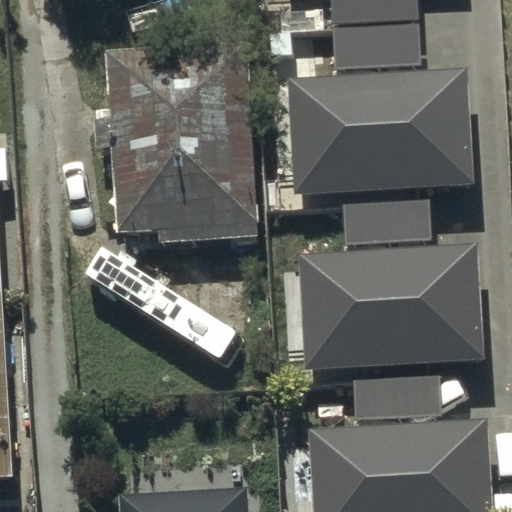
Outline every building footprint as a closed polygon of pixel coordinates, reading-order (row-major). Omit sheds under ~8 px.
[(258,248),(249,57),(106,63),(109,129),(97,130),(98,161),(111,160),(115,245),(162,242),(162,252),(171,252),(170,313),(201,313),(202,355),(236,355),(235,306),(247,306),(247,248),(258,248)] [(479,183),(469,67),(288,82),(298,198),(479,183)] [(0,485),(11,484),(0,292),(0,191),(8,191),(7,159),(0,159),(0,485)] [(487,360),(477,244),(297,259),(306,375),(487,360)] [(500,511),(493,421),(312,436),(318,511),(500,511)] [(247,511),(246,497),(118,505),(118,511),(247,511)]
